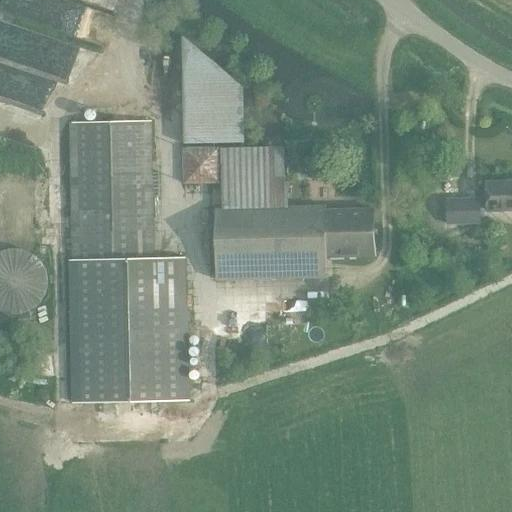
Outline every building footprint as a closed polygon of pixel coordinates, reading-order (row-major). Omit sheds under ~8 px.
[(0,95),(49,114),(61,81),(23,67),(36,32),(0,18),(0,95)] [(182,37),(183,88),(184,145),(244,143),(243,87),(184,37),(182,37)] [(72,123),(74,261),(71,261),(74,404),(187,401),(184,258),(152,259),(150,122),(72,123)] [(215,210),(215,239),(216,281),(327,278),(327,258),(375,256),(373,209),(326,211),(326,208),(286,209),(284,148),(221,149),(222,210),(215,210)] [(488,211),(511,210),(511,182),(487,183),(488,211)] [(44,309),(43,279),(28,280),(29,292),(0,293),(0,295),(1,311),(44,309)]
